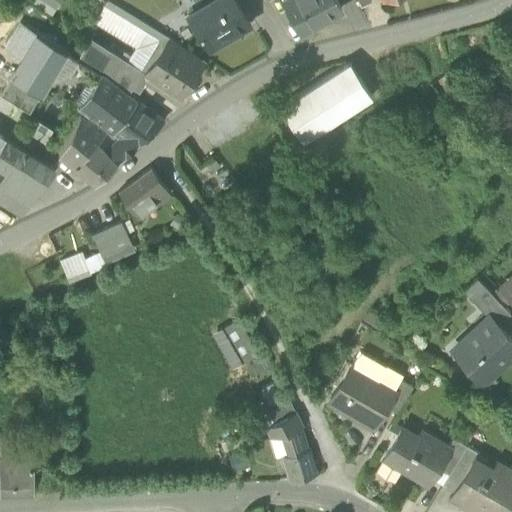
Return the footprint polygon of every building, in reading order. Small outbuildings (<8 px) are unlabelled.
[(34,0),(33,2),(51,14),(60,0),(34,0)] [(146,73),(169,39),(170,37),(108,0),(106,0),(93,22),(134,47),(126,61),(133,65),(146,73)] [(204,0),(187,10),(190,15),(214,0),(204,0)] [(190,15),(208,45),(235,30),(233,28),(247,20),(235,0),(214,0),(190,15)] [(341,8),(336,0),(282,0),(299,30),(341,8)] [(233,28),(235,30),(248,22),(247,20),(233,28)] [(5,46),(22,56),(25,51),(36,33),(19,23),(5,46)] [(64,50),(36,33),(25,51),(53,68),(63,52),(64,50)] [(78,57),(106,73),(117,55),(91,38),(78,57)] [(148,76),(178,95),(202,61),(169,39),(146,73),(145,74),(148,76)] [(50,73),(53,68),(25,51),(22,56),(11,74),(40,91),(50,73)] [(78,60),(63,52),(53,68),(50,73),(59,78),(73,71),(78,60)] [(106,73),(122,83),(133,65),(126,61),(117,55),(106,73)] [(280,106),(302,141),(371,96),(349,61),(280,106)] [(138,92),(148,76),(145,74),(146,73),(133,65),(122,83),(129,90),(131,87),(138,92)] [(79,107),(112,131),(135,98),(102,73),(79,107)] [(0,91),(0,92),(29,111),(40,91),(11,74),(0,91)] [(118,135),(114,139),(104,149),(117,162),(164,119),(135,98),(112,131),(118,135)] [(95,181),(117,162),(104,149),(114,139),(105,128),(80,115),(58,152),(80,168),(95,181)] [(36,119),(27,133),(43,143),(52,129),(36,119)] [(4,137),(0,144),(0,164),(5,168),(0,176),(0,187),(8,192),(1,202),(21,214),(53,166),(4,137)] [(120,191),(137,214),(157,200),(168,193),(150,168),(120,191)] [(100,251),(106,264),(131,252),(117,223),(92,235),(100,251)] [(89,271),(84,259),(80,251),(59,260),(68,281),(89,271)] [(89,271),(106,264),(100,251),(84,259),(89,271)] [(462,290),(470,299),(485,286),(477,277),(462,290)] [(511,277),(502,287),(511,297),(511,277)] [(488,315),(496,324),(509,311),(485,286),(470,299),(486,316),(488,315)] [(455,354),(480,381),(511,351),(511,340),(496,324),(488,315),(486,316),(463,338),(468,343),(455,354)] [(240,320),(213,332),(230,370),(257,357),(240,320)] [(378,379),(386,367),(360,352),(352,365),(377,380),(378,379)] [(343,407),(374,426),(386,406),(396,390),(394,389),(378,379),(377,380),(352,365),(350,365),(328,402),(342,410),(343,407)] [(402,376),(386,367),(378,379),(394,389),(400,379),(402,376)] [(386,406),(397,413),(412,387),(400,379),(394,389),(396,390),(386,406)] [(295,413),(290,402),(260,417),(265,428),(269,426),(295,413)] [(289,483),(289,484),(293,483),(317,475),(310,451),(308,451),(302,428),(303,428),(295,413),(269,426),(273,438),(279,459),(282,458),(289,483)] [(400,428),(385,453),(403,463),(429,478),(437,464),(446,449),(445,448),(420,433),(417,438),(400,428)] [(437,464),(451,471),(467,443),(452,435),(445,448),(446,449),(437,464)] [(479,450),(467,443),(451,471),(449,474),(460,480),(472,459),(473,460),(479,450)] [(395,477),(403,463),(385,453),(377,467),(395,477)] [(0,495),(0,498),(32,497),(32,456),(0,455),(0,495)] [(453,491),(487,511),(502,511),(511,496),(511,469),(502,463),(491,482),(470,470),(475,461),(473,460),(472,459),(460,480),(453,491)]
